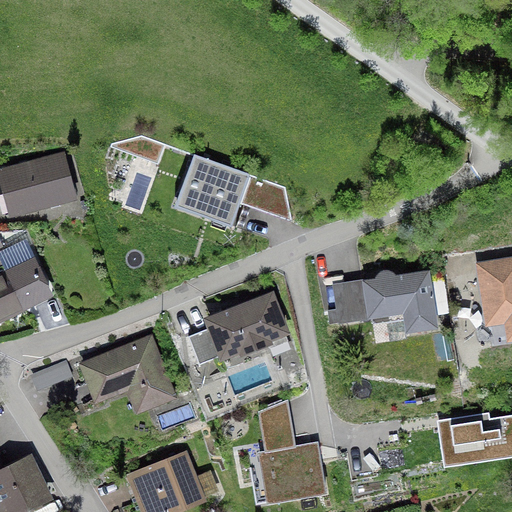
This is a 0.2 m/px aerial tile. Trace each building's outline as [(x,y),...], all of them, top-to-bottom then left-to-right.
[(247,176),(163,147),(140,213),(199,234),(204,218),(230,227),(247,176)] [(61,156),(0,172),(0,183),(3,195),(10,193),(15,212),(72,197),(61,156)] [(25,265),(17,249),(0,257),(0,260),(6,273),(0,276),(0,316),(47,294),(31,262),(25,265)] [(485,304),(504,302),(509,337),(511,336),(511,262),(479,268),(485,304)] [(388,275),(383,274),(378,277),(376,283),(372,289),(365,290),(364,284),(333,288),(336,310),(326,311),(328,324),(369,317),(369,315),(383,313),(385,324),(405,321),(406,331),(433,327),(425,274),(392,279),(388,275)] [(282,332),(269,297),(207,321),(210,328),(186,337),(197,365),(239,349),(241,354),(266,344),(264,339),(282,332)] [(148,339),(80,366),(94,401),(138,383),(147,406),(171,397),(148,339)] [(66,361),(31,375),(37,390),(72,376),(66,361)] [(267,504),(329,494),(320,443),(296,447),(287,399),(259,411),(267,453),(259,455),(267,504)] [(511,414),(439,426),(445,465),(511,454),(511,414)] [(173,511),(201,501),(183,454),(128,475),(142,511),(173,511)] [(0,511),(12,511),(45,497),(27,460),(0,473),(0,511)]
